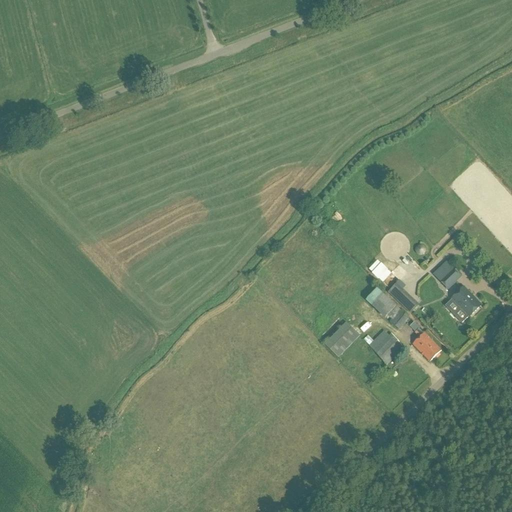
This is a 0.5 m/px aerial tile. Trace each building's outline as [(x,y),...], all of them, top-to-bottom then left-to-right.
[(434,275),(439,281),(452,268),(446,263),(434,275)] [(439,281),(448,289),(461,276),(452,268),(439,281)] [(408,289),(412,286),(407,277),(403,280),(408,289)] [(402,290),(394,296),(415,319),(422,312),(402,290)] [(455,302),(463,311),(464,310),(470,316),(481,306),(475,300),(476,299),(468,290),(455,302)] [(370,301),(395,329),(407,318),(381,291),(370,301)] [(398,332),(406,338),(416,326),(409,320),(398,332)] [(330,350),(338,358),(359,336),(352,328),(330,350)] [(377,339),(388,335),(385,328),(374,332),(377,339)] [(412,344),(429,361),(441,350),(424,333),(412,344)] [(374,350),(386,365),(404,348),(391,334),(374,350)]
